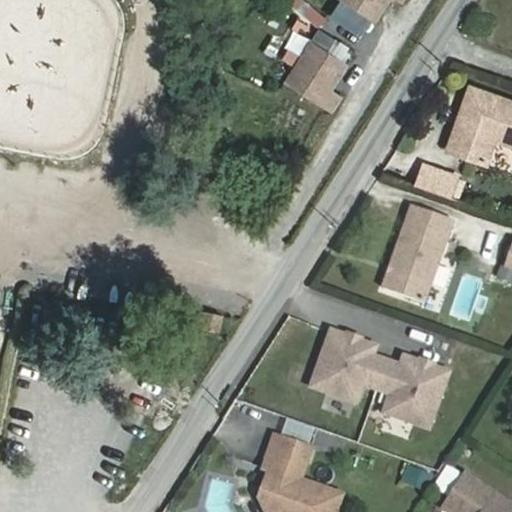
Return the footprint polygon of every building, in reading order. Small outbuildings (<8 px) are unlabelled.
[(342,0),(343,0),(371,19),(379,6),(382,8),(387,0),(397,0),(401,3),(402,0),(342,0)] [(315,43),(288,85),(331,112),(341,95),(327,87),(336,74),(339,76),(347,63),(315,43)] [(511,99),(471,85),(449,148),(486,161),(495,136),(511,142),(511,99)] [(425,165),(418,186),(451,197),(458,177),(425,165)] [(424,302),(454,220),(413,205),(383,288),(424,302)] [(224,316),(204,311),(200,329),(220,333),(224,316)] [(376,349),(334,334),(315,389),(357,404),(363,386),(393,396),(386,414),(429,429),(448,374),(405,359),(402,368),(373,358),(376,349)] [(314,450),(279,438),(268,471),(274,473),(264,500),(269,511),(339,511),(345,497),(303,482),(314,450)] [(424,490),(431,474),(409,465),(402,481),(424,490)] [(511,511),(511,499),(469,471),(447,504),(459,511),(511,511)]
